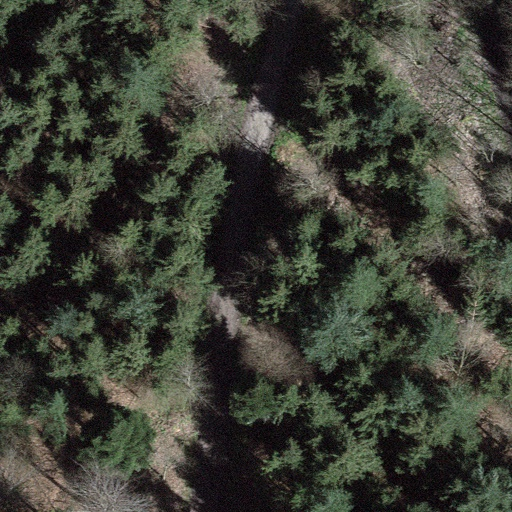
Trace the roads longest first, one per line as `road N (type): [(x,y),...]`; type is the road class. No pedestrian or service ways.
road 1 (track): [(211,511),(266,116),(303,0)]
road 2 (track): [(511,115),(476,0)]
